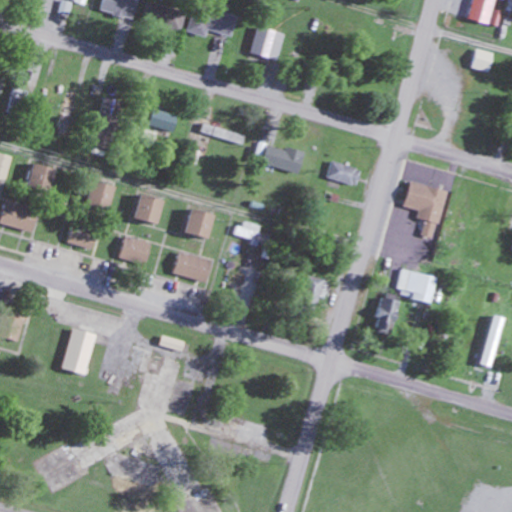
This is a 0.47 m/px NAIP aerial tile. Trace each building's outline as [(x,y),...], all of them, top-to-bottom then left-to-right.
[(101,0),(99,11),(133,20),(138,0),(136,0),(101,0)] [(179,32),(183,11),(144,4),(140,25),(179,32)] [(205,37),(207,31),(231,37),(236,16),(193,5),(186,33),(205,37)] [(275,62),(284,34),(257,25),(247,53),(275,62)] [(488,74),(494,55),(477,50),(471,68),(488,74)] [(38,79),(24,68),(1,98),(15,109),(38,79)] [(56,134),(67,137),(77,94),(66,91),(56,134)] [(113,125),(93,91),(84,97),(104,130),(113,125)] [(147,126),(172,135),(178,118),(153,109),(147,126)] [(241,146),(244,136),(202,124),(199,135),(241,146)] [(297,176),(304,155),(268,143),(261,164),(297,176)] [(325,180),(356,187),(360,170),(329,162),(325,180)] [(26,189),(49,196),(57,171),(33,164),(26,189)] [(115,187),(92,182),(86,206),(110,211),(115,187)] [(404,208),(418,211),(417,218),(426,221),(422,236),(434,238),(445,191),(410,182),(404,208)] [(165,202),(141,194),(134,218),(157,225),(165,202)] [(466,207),(450,203),(440,244),(456,248),(466,207)] [(1,229),(36,229),(36,207),(1,207),(1,229)] [(216,216),(192,209),(185,233),(209,240),(216,216)] [(92,251),(98,231),(72,223),(66,244),(92,251)] [(232,236),(266,246),(269,236),(235,226),(232,236)] [(152,245),(125,237),(118,258),(145,267),(152,245)] [(173,275),(206,283),(212,261),(178,253),(173,275)] [(430,304),(437,278),(399,269),(393,294),(430,304)] [(325,301),(330,283),(303,275),(298,293),(325,301)] [(391,338),(400,302),(379,297),(370,333),(391,338)] [(3,338),(17,344),(26,318),(12,313),(3,338)] [(504,319),(494,316),(480,366),(490,369),(504,319)] [(96,336),(73,329),(63,365),(85,371),(96,336)]
